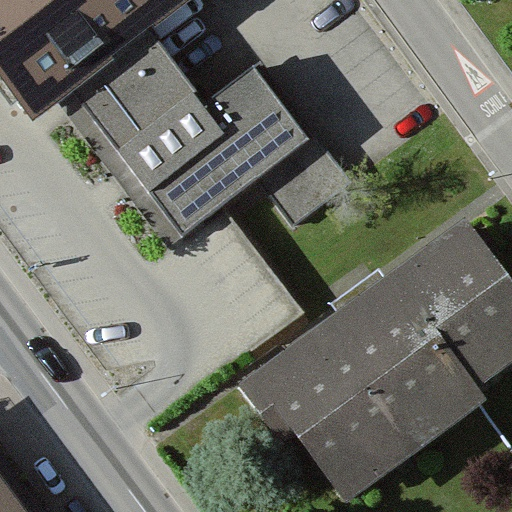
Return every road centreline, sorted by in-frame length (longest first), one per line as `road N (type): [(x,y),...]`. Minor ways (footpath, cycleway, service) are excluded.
road 1 (tertiary): [(0,316),(146,511)]
road 2 (residential): [(511,141),(411,0)]
